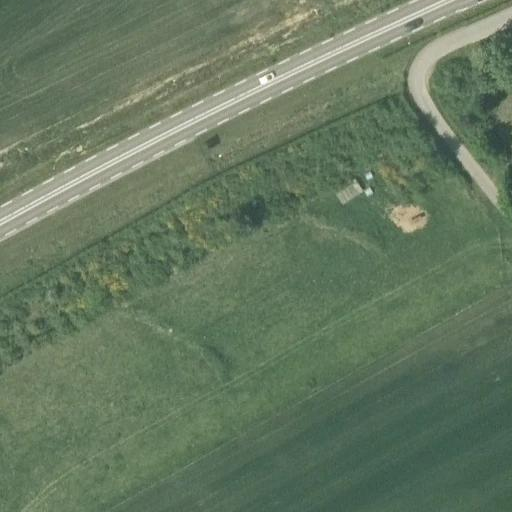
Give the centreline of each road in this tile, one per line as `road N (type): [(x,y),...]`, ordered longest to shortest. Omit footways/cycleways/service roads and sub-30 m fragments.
road 1 (primary): [(455,0),(0,227)]
road 2 (unclassified): [(511,213),(423,103),(422,74),(436,55),(511,18)]
